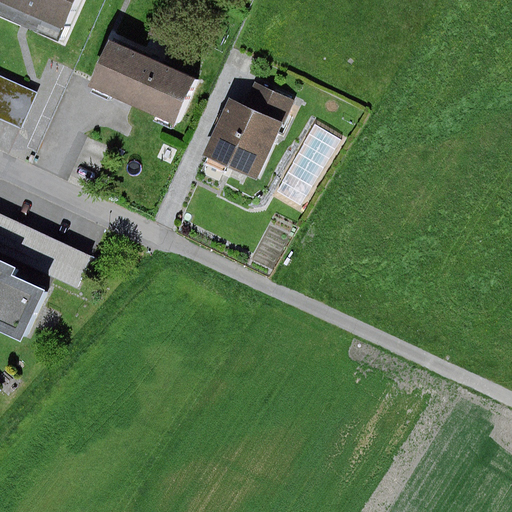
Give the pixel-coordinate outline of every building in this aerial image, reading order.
[(83,0),(0,0),(0,12),(3,5),(47,24),(43,33),(64,43),(83,0)] [(167,25),(162,37),(182,46),(188,34),(167,25)] [(200,81),(117,43),(97,87),(180,125),(200,81)] [(38,91),(0,74),(0,119),(22,129),(38,91)] [(254,83),(244,106),(282,123),(286,124),(296,101),(254,83)] [(244,106),(229,100),(205,156),(259,179),(282,123),(244,106)] [(93,258),(0,214),(0,253),(78,290),(93,258)] [(0,333),(22,344),(46,292),(13,277),(17,269),(0,260),(0,333)]
